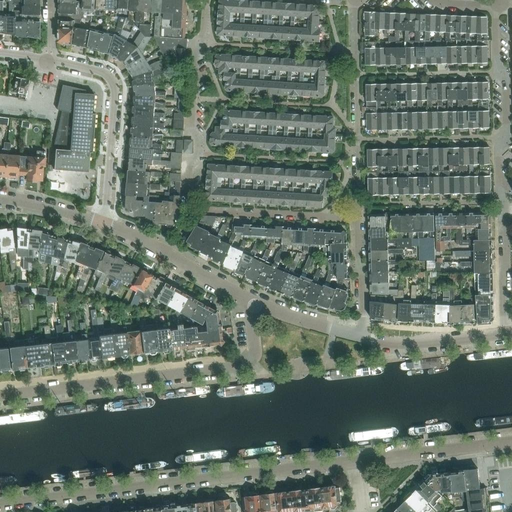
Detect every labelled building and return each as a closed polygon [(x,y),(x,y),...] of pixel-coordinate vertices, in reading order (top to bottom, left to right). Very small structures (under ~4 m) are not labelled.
[(9,11),(3,11),(3,33),(14,34),(15,18),(15,14),(16,14),(16,10),(13,10),(13,7),(12,7),(12,0),(5,0),(6,2),(9,2),(9,11)] [(95,0),(83,0),(82,14),(82,18),(92,19),(92,16),(94,16),(95,16),(95,0)] [(95,0),(95,16),(100,16),(100,13),(100,9),(106,10),(106,0),(95,0)] [(116,17),(117,10),(117,0),(106,0),(106,10),(112,10),(111,16),(116,17)] [(117,0),(117,10),(126,10),(125,17),(127,17),(130,17),(130,11),(130,10),(130,0),(117,0)] [(130,0),(130,10),(130,11),(137,11),(137,13),(136,13),(136,21),(140,22),(141,0),(130,0)] [(141,0),(140,22),(140,25),(140,30),(141,31),(145,36),(150,37),(151,24),(144,24),(145,14),(145,11),(151,12),(152,0),(141,0)] [(163,0),(152,0),(151,12),(158,12),(158,16),(156,16),(155,37),(161,38),(161,26),(162,19),(163,0)] [(163,0),(162,19),(161,26),(161,38),(172,38),(174,0),(163,0)] [(185,0),(174,0),(172,38),(185,39),(185,35),(187,9),(184,8),(185,0)] [(233,12),(233,0),(231,0),(219,0),(219,17),(233,18),(234,12),(237,12),(233,12)] [(241,18),(245,18),(245,12),(245,1),(245,2),(243,1),(233,0),(233,12),(237,12),(241,13),(241,18)] [(59,13),(64,13),(77,14),(77,2),(59,1),(59,13)] [(245,12),(245,18),(245,13),(253,13),(253,19),(256,19),(257,2),(255,2),(245,1),(245,12)] [(264,20),(268,20),(269,2),(269,3),(267,3),(267,2),(257,2),(256,19),(257,14),(264,14),(264,20)] [(279,21),(280,21),(281,3),(271,3),(270,3),(269,2),(268,20),(272,20),(272,15),(280,15),(279,21)] [(292,16),(292,15),(293,15),(294,5),(293,5),(293,4),(283,3),(283,4),(281,4),(282,3),(281,3),(280,21),(283,21),(284,15),(292,16)] [(27,14),(38,15),(39,15),(39,14),(38,14),(38,12),(39,12),(39,4),(21,4),(21,8),(18,7),(18,10),(16,10),(16,14),(21,14),(27,14)] [(293,15),(292,15),(292,16),(291,21),(295,21),(295,16),(301,16),(304,16),(305,5),(295,4),(295,5),(294,5),(293,15)] [(308,19),(308,21),(308,22),(318,23),(319,7),(318,5),(305,5),(304,16),(301,16),(304,17),(304,19),(308,19)] [(376,12),(365,11),(365,35),(379,35),(379,33),(375,32),(376,12)] [(379,33),(379,29),(385,29),(386,12),(376,12),(375,32),(379,33)] [(385,36),(389,36),(390,29),(395,30),(396,13),(386,12),(385,29),(385,36)] [(59,13),(59,26),(74,27),(75,21),(75,19),(81,20),(82,18),(82,14),(77,14),(64,13),(59,13)] [(395,30),(395,41),(396,41),(400,41),(400,32),(399,32),(399,30),(405,30),(406,13),(396,13),(395,30)] [(406,41),(410,41),(410,34),(409,34),(409,30),(416,31),(416,14),(406,13),(405,30),(405,41),(406,41)] [(27,36),(27,14),(21,14),(16,14),(15,14),(15,18),(14,34),(14,35),(27,36)] [(27,14),(27,36),(39,38),(39,19),(39,15),(38,15),(27,14)] [(426,14),(416,14),(416,31),(415,41),(420,41),(420,31),(425,31),(426,31),(426,14)] [(426,31),(425,41),(426,41),(430,41),(430,31),(436,32),(436,31),(436,15),(426,14),(426,31)] [(436,32),(435,41),(436,40),(441,40),(441,37),(439,37),(439,32),(446,32),(446,15),(436,15),(436,31),(436,32)] [(452,38),(450,38),(451,32),(456,33),(457,16),(446,15),(446,32),(446,40),(447,40),(449,40),(452,40),(452,38)] [(117,58),(127,40),(121,36),(125,24),(127,17),(125,17),(120,16),(117,23),(118,24),(115,35),(109,54),(117,58)] [(460,40),(461,40),(461,38),(461,33),(466,33),(467,16),(457,16),(456,33),(456,38),(455,40),(457,40),(460,40)] [(466,38),(466,39),(466,40),(467,40),(470,40),(470,33),(476,33),(477,17),(467,16),(466,33),(466,38)] [(127,17),(125,24),(133,27),(134,24),(130,19),(130,18),(130,17),(127,17)] [(218,34),(231,35),(232,24),(237,24),(237,23),(237,18),(233,18),(219,17),(218,34)] [(476,33),(477,33),(477,40),(482,40),(482,34),(487,34),(487,17),(477,17),(476,33)] [(232,24),(231,35),(243,36),(244,24),(244,25),(245,18),(241,18),(240,24),(237,23),(237,24),(232,24)] [(244,24),(243,36),(255,37),(256,19),(253,19),(252,24),(245,24),(245,18),(244,25),(244,24)] [(86,47),(87,42),(89,30),(77,27),(78,26),(80,26),(81,20),(75,19),(75,21),(74,27),(73,44),(86,47)] [(267,37),(268,20),(264,20),(263,25),(256,25),(256,19),(255,37),(267,37)] [(279,38),(280,21),(279,21),(279,26),(274,26),(274,21),(272,21),(272,20),(268,20),(267,37),(279,38)] [(292,27),(291,27),(283,26),(283,21),(280,21),(279,38),(291,39),(292,27)] [(291,27),(292,27),(291,39),(303,40),(304,28),(300,28),(294,27),(295,21),(291,21),(291,27)] [(91,22),(89,30),(87,42),(86,47),(98,50),(103,31),(102,31),(95,29),(97,23),(91,22)] [(318,23),(308,22),(308,24),(304,24),(303,28),(300,28),(304,28),(303,40),(319,41),(320,29),(318,29),(318,23)] [(103,31),(98,50),(109,54),(115,35),(107,33),(109,27),(104,25),(102,31),(103,31)] [(66,44),(66,43),(73,44),(74,27),(59,26),(59,39),(59,40),(60,39),(61,41),(61,42),(62,42),(62,43),(66,44)] [(127,40),(117,58),(124,62),(139,47),(145,36),(141,31),(133,44),(127,40)] [(139,47),(124,62),(129,70),(146,59),(142,52),(151,38),(150,37),(145,36),(139,47)] [(161,38),(155,37),(165,58),(166,62),(181,63),(186,63),(187,49),(188,39),(185,39),(172,38),(161,38)] [(447,63),(447,46),(441,46),(441,40),(436,40),(436,46),(437,46),(437,63),(447,63)] [(449,40),(447,40),(447,46),(447,63),(457,63),(457,40),(455,40),(452,40),(449,40)] [(460,40),(457,40),(457,63),(467,63),(467,46),(460,46),(460,40)] [(470,40),(467,40),(467,46),(467,63),(477,62),(477,45),(471,46),(470,42),(471,42),(471,40),(470,40)] [(487,46),(487,40),(482,40),(477,40),(477,45),(477,62),(488,62),(487,46)] [(366,64),(376,64),(376,41),(365,42),(366,48),(365,48),(365,52),(366,64)] [(376,41),(376,64),(386,64),(386,47),(379,47),(379,41),(376,41)] [(389,43),(389,41),(388,41),(386,41),(386,47),(386,64),(397,64),(396,47),(390,47),(390,43),(389,43)] [(396,47),(397,64),(406,64),(406,47),(400,47),(400,45),(400,41),(396,41),(396,47)] [(410,41),(406,41),(406,64),(417,63),(416,41),(410,41)] [(417,63),(427,63),(426,41),(425,41),(416,41),(417,63)] [(427,63),(437,63),(437,46),(436,46),(430,46),(430,44),(433,44),(433,41),(430,41),(426,41),(427,63)] [(225,73),(228,73),(236,73),(236,72),(229,72),(229,67),(229,55),(218,54),(216,56),(216,64),(218,64),(217,66),(220,67),(220,72),(225,73)] [(246,68),(241,67),(241,56),(229,55),(229,67),(237,67),(237,74),(241,74),(241,68),(246,68)] [(241,67),(246,68),(249,68),(249,74),(253,74),(253,68),(253,57),(241,56),(241,67)] [(260,75),(264,75),(265,57),(253,57),(253,68),(260,69),(260,75)] [(265,57),(264,75),(265,75),(268,75),(268,69),(277,70),(277,58),(265,57)] [(150,65),(146,59),(129,70),(133,77),(134,77),(153,70),(164,67),(162,63),(166,62),(165,58),(154,63),(150,65)] [(288,71),(288,70),(289,70),(289,59),(277,58),(277,70),(276,75),(276,76),(280,76),(280,70),(288,71)] [(289,70),(288,70),(288,71),(288,76),(291,77),(291,71),(300,71),(301,71),(301,60),(289,59),(289,70)] [(301,71),(300,71),(299,77),(303,77),(303,72),(309,72),(313,72),(313,60),(301,60),(301,71)] [(313,72),(309,72),(312,72),(312,75),(316,75),(316,78),(325,79),(326,63),(324,61),(313,60),(313,72)] [(165,73),(164,67),(153,70),(134,77),(135,79),(133,79),(134,86),(155,85),(154,76),(157,75),(165,73)] [(225,73),(225,79),(227,79),(226,88),(228,90),(239,91),(240,79),(243,80),(243,79),(241,79),(236,78),(236,73),(228,73),(225,73)] [(243,79),(243,80),(240,79),(239,91),(251,92),(252,80),(253,79),(253,74),(249,74),(249,79),(244,79),(243,79)] [(263,92),(264,75),(260,75),(261,75),(260,80),(253,79),(252,80),(251,92),(263,92)] [(275,93),(276,76),(276,75),(273,75),(273,81),(265,80),(265,75),(264,75),(263,92),(275,93)] [(288,82),(287,82),(279,81),(280,76),(276,76),(275,93),(287,94),(288,82)] [(287,82),(288,82),(287,94),(299,95),(300,83),(299,83),(291,82),(291,77),(288,76),(287,82)] [(30,80),(29,79),(28,80),(25,80),(25,79),(16,77),(13,90),(9,89),(7,96),(25,100),(25,99),(26,99),(26,98),(25,98),(29,80),(30,80)] [(299,83),(300,83),(299,95),(311,95),(312,84),(308,84),(308,83),(303,83),(303,82),(308,82),(308,77),(303,77),(299,77),(299,83)] [(308,83),(308,84),(312,84),(311,95),(322,96),(324,94),(325,79),(316,78),(316,81),(312,81),(312,83),(308,83)] [(468,82),(458,83),(458,99),(458,105),(462,105),(462,101),(466,101),(466,99),(468,99),(468,82)] [(478,99),(478,82),(468,82),(468,99),(468,105),(472,105),(472,99),(478,99)] [(478,82),(478,99),(478,105),(489,105),(488,82),(478,82)] [(418,100),(417,83),(407,84),(407,100),(407,106),(411,106),(413,106),(413,100),(418,100)] [(417,83),(418,100),(418,106),(421,106),(423,106),(423,102),(421,102),(421,100),(428,100),(427,83),(417,83)] [(427,83),(428,100),(428,106),(431,106),(432,106),(432,100),(438,99),(437,83),(427,83)] [(448,83),(437,83),(438,99),(438,106),(442,105),(442,102),(441,102),(441,99),(448,99),(448,83)] [(458,83),(448,83),(448,99),(448,105),(453,105),(452,101),(452,99),(458,99),(458,83)] [(377,84),(366,84),(367,107),(371,107),(377,107),(377,84)] [(387,84),(377,84),(377,107),(381,107),(381,100),(387,100),(387,84)] [(387,84),(387,100),(387,106),(391,106),(391,100),(397,100),(397,84),(387,84)] [(397,84),(397,100),(397,106),(401,106),(401,100),(407,100),(407,84),(397,84)] [(93,109),(94,94),(85,93),(85,90),(67,86),(62,85),(61,89),(61,90),(58,104),(57,109),(62,111),(53,149),(55,149),(54,169),(88,172),(88,168),(90,152),(92,152),(95,113),(92,113),(92,109),(93,109)] [(156,96),(166,96),(166,92),(155,91),(155,85),(134,86),(135,92),(135,94),(156,96)] [(174,97),(174,98),(179,98),(184,98),(185,88),(174,87),(174,97)] [(165,107),(165,103),(155,102),(156,96),(135,94),(134,105),(155,106),(165,107)] [(134,105),(133,115),(160,117),(165,118),(165,113),(154,112),(155,106),(134,105)] [(438,106),(438,111),(438,128),(448,128),(448,111),(442,111),(441,108),(445,108),(445,105),(442,105),(438,106)] [(448,128),(459,128),(458,111),(452,111),(452,109),(453,108),(453,105),(448,105),(448,111),(448,128)] [(459,128),(469,128),(468,111),(462,111),(462,110),(463,110),(463,105),(462,105),(458,105),(458,111),(459,128)] [(469,128),(479,127),(478,110),(472,111),(472,109),(473,108),(473,105),(472,105),(468,105),(468,111),(469,128)] [(479,127),(489,127),(489,105),(478,105),(478,110),(479,127)] [(388,129),(398,129),(397,106),(391,106),(387,106),(387,112),(388,129)] [(398,129),(408,129),(408,112),(402,112),(402,106),(401,106),(397,106),(398,129)] [(408,129),(418,128),(418,112),(411,112),(411,106),(407,106),(408,112),(408,129)] [(418,128),(428,128),(428,111),(422,111),(421,106),(418,106),(418,112),(418,128)] [(428,111),(428,128),(438,128),(438,111),(431,111),(431,106),(428,106),(428,111)] [(377,107),(371,107),(367,107),(367,129),(377,129),(377,107)] [(377,129),(388,129),(387,112),(382,112),(381,107),(377,107),(377,129)] [(174,118),(184,119),(184,108),(180,108),(178,108),(178,114),(173,113),(173,118),(174,118)] [(237,122),(238,111),(227,110),(225,112),(224,121),(222,121),(222,127),(225,128),(232,128),(233,123),(240,123),(237,122)] [(240,123),(246,124),(246,129),(249,129),(250,124),(250,123),(249,123),(250,112),(238,111),(237,122),(240,123)] [(257,130),(261,130),(262,112),(250,112),(249,123),(250,123),(250,124),(257,124),(257,130)] [(262,112),(261,130),(261,125),(268,125),(268,130),(273,131),(274,113),(262,112)] [(274,113),(273,131),(276,131),(276,125),(285,126),(284,131),(285,131),(286,114),(274,113)] [(286,114),(285,131),(288,132),(289,126),(296,127),(296,132),(297,132),(298,115),(286,114)] [(154,127),(163,128),(163,124),(160,123),(160,117),(133,115),(132,126),(154,127)] [(298,115),(297,132),(300,132),(300,127),(308,127),(307,133),(308,133),(308,127),(309,127),(310,115),(298,115)] [(308,127),(308,133),(311,133),(312,128),(317,128),(317,127),(321,128),(322,116),(310,115),(309,127),(308,127)] [(317,127),(317,128),(321,128),(320,131),(325,131),(325,134),(335,134),(335,128),(333,128),(333,117),(322,116),(321,128),(317,127)] [(173,129),(183,130),(184,119),(174,118),(173,129)] [(153,138),(162,139),(163,134),(153,133),(154,127),(132,126),(132,136),(153,138)] [(225,128),(222,127),(216,127),(216,133),(213,133),(213,135),(211,135),(211,143),(213,145),(224,145),(224,134),(228,134),(228,128),(232,129),(232,128),(225,128)] [(224,134),(224,145),(236,146),(236,134),(241,135),(237,134),(237,129),(233,129),(233,134),(228,134),(224,134)] [(249,135),(249,129),(246,129),(246,135),(241,135),(236,134),(236,146),(247,147),(248,135),(249,135)] [(259,147),(261,130),(257,130),(249,129),(249,135),(248,135),(247,147),(259,147)] [(261,130),(259,147),(272,148),(273,131),(268,130),(267,136),(260,136),(261,130)] [(276,131),(273,131),(272,148),(284,149),(285,131),(284,131),(284,137),(275,137),(276,131)] [(288,132),(285,131),(284,149),(296,150),(297,132),(296,132),(296,138),(288,138),(288,132)] [(300,132),(297,132),(296,150),(308,150),(308,139),(307,139),(308,133),(307,133),(307,139),(299,138),(300,132)] [(311,133),(308,133),(307,139),(308,139),(308,150),(320,151),(320,140),(317,139),(311,139),(311,133)] [(317,139),(320,140),(320,151),(332,152),(334,150),(335,134),(325,134),(324,137),(320,137),(320,139),(317,139)] [(131,147),(162,149),(162,145),(152,144),(153,138),(132,136),(131,147)] [(131,147),(130,158),(153,160),(153,153),(161,154),(162,149),(131,147)] [(470,170),(473,170),(473,164),(480,164),(479,147),(469,148),(469,165),(470,170)] [(480,164),(480,170),(490,170),(490,147),(479,147),(480,164)] [(409,171),(413,171),(413,166),(419,165),(418,148),(408,149),(409,166),(409,171)] [(419,171),(429,171),(428,148),(418,148),(419,165),(419,171)] [(429,171),(433,171),(433,165),(439,165),(439,148),(428,148),(429,171)] [(439,171),(443,171),(443,165),(449,165),(449,148),(439,148),(439,165),(439,171)] [(449,148),(449,165),(453,165),(459,165),(459,148),(449,148)] [(459,170),(463,170),(467,170),(467,167),(465,167),(465,165),(469,165),(469,148),(459,148),(459,165),(459,166),(459,170)] [(378,172),(378,149),(367,149),(368,172),(378,172)] [(382,172),(382,166),(388,166),(388,149),(378,149),(378,172),(382,172)] [(393,171),(394,171),(393,169),(392,169),(392,166),(398,166),(398,149),(388,149),(388,166),(388,172),(393,171)] [(399,171),(403,171),(403,167),(402,167),(402,166),(409,166),(408,149),(398,149),(398,166),(399,171)] [(36,156),(20,155),(19,155),(18,174),(27,175),(26,180),(36,181),(36,180),(41,180),(42,166),(45,167),(46,157),(45,157),(46,151),(36,151),(36,156)] [(182,153),(176,153),(171,152),(171,161),(177,161),(182,162),(182,159),(182,153)] [(18,177),(18,174),(19,155),(6,154),(4,179),(5,179),(5,176),(8,176),(8,179),(15,180),(16,177),(18,177)] [(129,170),(150,172),(151,164),(166,165),(166,161),(153,160),(130,158),(130,162),(130,163),(129,164),(128,167),(129,168),(129,170)] [(222,177),(223,165),(209,164),(207,182),(221,183),(221,177),(226,178),(226,177),(222,177)] [(226,177),(226,178),(230,178),(230,183),(234,184),(234,178),(234,177),(234,166),(223,165),(222,177),(226,177)] [(234,177),(234,178),(242,179),(242,184),(245,184),(246,167),(234,166),(234,177)] [(246,167),(245,184),(246,179),(254,180),(254,185),(257,185),(258,167),(246,167)] [(266,185),(269,186),(270,168),(258,167),(257,185),(257,180),(266,180),(266,185)] [(273,181),(281,181),(281,180),(282,180),(282,169),(270,168),(269,186),(273,186),(273,181)] [(285,187),(286,181),(293,182),(293,181),(294,170),(282,169),(282,180),(281,180),(281,181),(281,187),(285,187)] [(128,182),(150,184),(151,176),(161,177),(161,172),(150,172),(129,170),(129,176),(127,177),(127,179),(128,181),(128,182)] [(293,181),(293,182),(293,187),(297,187),(298,182),(305,183),(306,170),(294,170),(293,181)] [(316,183),(316,182),(318,183),(318,171),(306,170),(305,183),(306,183),(305,188),(309,188),(309,183),(316,183)] [(449,170),(443,171),(439,171),(440,193),(450,193),(449,170)] [(460,193),(460,176),(453,176),(453,170),(449,170),(450,193),(460,193)] [(459,170),(460,176),(460,193),(470,193),(470,176),(463,176),(463,170),(459,170)] [(470,170),(470,176),(470,193),(480,192),(480,171),(473,171),(473,170),(470,170)] [(490,170),(480,170),(480,171),(480,192),(491,192),(490,175),(490,170)] [(318,183),(316,182),(316,183),(317,183),(317,187),(321,188),(321,192),(328,192),(329,183),(331,183),(332,172),(318,171),(318,183)] [(388,172),(388,177),(389,177),(389,194),(399,194),(399,177),(393,177),(393,171),(388,172)] [(409,194),(409,171),(403,171),(399,171),(399,177),(399,194),(409,194)] [(419,175),(419,171),(413,171),(409,171),(409,194),(419,193),(419,177),(413,177),(413,175),(419,175)] [(419,175),(419,177),(419,193),(429,193),(429,171),(419,171),(419,175)] [(439,171),(433,171),(429,171),(429,193),(440,193),(439,171)] [(379,194),(378,172),(368,172),(368,194),(379,194)] [(378,172),(379,194),(389,194),(389,177),(388,177),(382,178),(382,172),(378,172)] [(176,181),(181,181),(181,174),(170,173),(169,181),(176,181)] [(137,196),(145,196),(149,196),(150,189),(160,190),(161,185),(150,184),(128,182),(127,188),(126,188),(126,193),(127,193),(127,195),(137,196)] [(221,183),(207,182),(206,199),(220,200),(221,189),(221,183)] [(228,189),(225,189),(221,189),(220,200),(232,201),(233,190),(233,189),(234,184),(230,183),(230,184),(229,185),(228,185),(228,189)] [(233,189),(233,190),(232,201),(244,202),(245,184),(242,184),(241,190),(233,189)] [(245,184),(244,202),(256,202),(257,185),(254,185),(253,191),(245,190),(245,184)] [(257,185),(256,202),(268,203),(269,186),(266,185),(265,191),(257,191),(257,185)] [(275,192),(269,191),(269,186),(268,203),(280,204),(281,192),(281,187),(277,186),(277,192),(275,192)] [(281,192),(280,204),(292,205),(293,193),(293,187),(289,187),(289,193),(281,192)] [(293,193),(292,205),(304,205),(305,193),(305,188),(301,188),(301,193),(293,193)] [(305,193),(304,205),(322,206),(323,195),(328,196),(328,192),(321,192),(321,194),(316,194),(317,189),(312,188),(312,194),(305,193)] [(163,202),(157,202),(155,223),(156,223),(157,224),(160,224),(161,223),(166,224),(167,224),(168,201),(169,193),(165,192),(164,201),(163,200),(163,202)] [(137,196),(127,195),(126,207),(125,207),(125,210),(127,212),(129,212),(129,211),(132,211),(132,212),(133,212),(133,211),(135,211),(135,214),(137,214),(136,216),(142,216),(142,215),(143,215),(144,201),(136,200),(137,196)] [(178,218),(180,195),(175,195),(174,201),(168,201),(167,224),(168,224),(168,226),(173,227),(173,225),(174,225),(175,224),(175,218),(178,218)] [(145,196),(144,201),(143,215),(147,215),(147,218),(148,219),(149,220),(149,221),(150,223),(155,223),(157,202),(149,201),(149,196),(145,196)] [(477,228),(477,217),(477,212),(467,213),(467,228),(466,228),(467,233),(472,233),(472,228),(477,228)] [(481,212),(481,220),(491,220),(491,215),(488,212),(481,212)] [(413,232),(418,232),(418,238),(419,238),(423,238),(423,231),(423,213),(413,214),(413,232)] [(434,237),(434,213),(423,213),(423,231),(430,231),(430,238),(434,237)] [(447,229),(446,213),(436,213),(436,226),(436,241),(445,241),(447,241),(447,236),(441,237),(441,229),(447,229)] [(457,213),(446,213),(447,229),(447,236),(447,241),(451,241),(451,228),(456,228),(457,228),(457,213)] [(467,213),(457,213),(457,228),(456,228),(456,240),(459,240),(463,240),(463,235),(462,235),(462,228),(466,228),(467,228),(467,213)] [(369,217),(369,227),(386,227),(391,227),(391,214),(371,214),(369,216),(369,217)] [(402,232),(402,214),(391,214),(391,227),(391,231),(391,233),(397,232),(397,238),(402,238),(402,232)] [(408,238),(413,238),(413,232),(413,214),(402,214),(402,232),(408,232),(408,238)] [(208,216),(203,216),(188,241),(192,243),(191,245),(191,247),(193,248),(195,247),(200,250),(209,233),(210,232),(209,232),(209,231),(202,228),(205,223),(212,227),(217,216),(208,216)] [(481,220),(481,229),(491,228),(491,220),(481,220)] [(201,250),(200,251),(202,251),(202,253),(205,255),(207,254),(209,255),(210,255),(213,257),(212,258),(221,238),(225,230),(226,226),(223,224),(217,236),(210,233),(210,234),(209,233),(200,250),(201,250)] [(233,229),(233,231),(236,232),(237,236),(236,237),(243,240),(243,237),(251,237),(252,225),(243,224),(243,225),(233,224),(233,229)] [(251,237),(251,240),(258,241),(258,238),(266,238),(267,238),(268,226),(252,225),(251,237)] [(266,238),(266,242),(275,243),(275,239),(282,239),(283,239),(284,227),(275,226),(275,227),(268,226),(267,238),(266,238)] [(10,269),(16,268),(15,248),(14,247),(12,233),(11,228),(6,229),(6,228),(4,229),(3,227),(0,227),(0,253),(8,252),(10,269)] [(28,238),(29,229),(24,229),(23,227),(20,227),(18,228),(16,228),(17,252),(23,253),(23,270),(28,270),(28,269),(28,263),(28,238)] [(282,249),(282,250),(287,251),(287,247),(286,246),(286,244),(293,245),(294,228),(284,227),(283,239),(282,239),(282,249)] [(391,233),(391,231),(386,231),(386,227),(369,227),(369,239),(391,238),(391,233)] [(29,229),(28,238),(28,263),(32,263),(33,249),(38,250),(38,253),(41,233),(41,231),(39,231),(38,229),(35,228),(33,230),(29,229)] [(294,228),(293,245),(296,245),(304,246),(305,228),(294,228)] [(308,246),(314,247),(316,228),(307,228),(305,228),(304,246),(303,253),(307,254),(308,246)] [(314,247),(314,255),(317,255),(319,256),(319,247),(323,247),(323,246),(324,246),(325,246),(326,243),(326,238),(326,230),(316,229),(316,228),(314,247)] [(478,240),(487,239),(492,239),(491,228),(481,229),(478,229),(478,240)] [(326,238),(326,243),(335,243),(335,241),(346,241),(346,233),(347,233),(344,230),(344,231),(326,230),(326,238)] [(221,238),(212,258),(213,258),(214,261),(217,262),(219,261),(221,261),(220,262),(224,263),(232,246),(236,237),(237,236),(236,232),(233,231),(229,241),(221,238)] [(50,256),(52,256),(56,237),(48,235),(47,233),(44,232),(41,233),(38,253),(45,255),(43,268),(48,270),(49,264),(50,256)] [(56,237),(52,256),(51,265),(57,266),(55,272),(60,273),(63,259),(68,240),(63,239),(62,237),(59,236),(57,237),(56,237)] [(434,237),(430,238),(423,238),(419,238),(419,261),(435,261),(434,237)] [(412,247),(412,238),(402,238),(397,238),(391,238),(369,239),(370,245),(370,247),(375,247),(388,247),(388,241),(390,241),(392,243),(397,243),(397,248),(412,247)] [(487,239),(478,240),(463,240),(459,240),(459,245),(474,245),(474,251),(492,250),(492,239),(487,239)] [(68,261),(75,262),(79,243),(78,243),(77,241),(74,240),(72,241),(70,241),(68,240),(63,259),(60,273),(65,275),(68,261)] [(247,242),(243,240),(241,246),(239,249),(232,246),(224,263),(224,264),(225,265),(224,266),(230,268),(230,267),(235,269),(244,250),(247,242)] [(347,252),(347,249),(347,241),(335,241),(335,243),(326,243),(325,246),(324,246),(323,252),(325,252),(329,252),(347,252)] [(436,252),(445,252),(445,241),(436,241),(436,252)] [(75,283),(78,284),(80,279),(91,247),(87,245),(86,243),(83,242),(81,243),(80,242),(80,243),(79,243),(75,262),(80,264),(75,277),(77,277),(75,283)] [(235,269),(235,270),(236,271),(236,273),(240,274),(242,273),(246,275),(255,256),(259,246),(255,244),(251,253),(244,250),(235,269)] [(90,267),(95,269),(103,251),(101,251),(101,249),(97,247),(95,248),(91,247),(80,279),(84,280),(85,280),(90,267)] [(255,256),(246,275),(246,276),(248,276),(247,278),(252,280),(253,279),(258,281),(267,261),(271,251),(267,249),(262,259),(255,256)] [(375,249),(370,249),(370,250),(370,252),(370,260),(388,260),(388,254),(403,253),(403,249),(395,249),(384,249),(375,249)] [(112,261),(114,256),(111,255),(110,254),(110,253),(109,251),(106,250),(105,251),(104,251),(104,252),(103,251),(95,269),(93,274),(99,277),(94,289),(98,291),(105,277),(112,261)] [(474,262),(492,261),(492,250),(474,251),(455,251),(456,256),(472,256),(472,255),(474,255),(474,262)] [(347,252),(329,252),(329,258),(323,258),(323,263),(328,263),(347,262),(347,252)] [(309,255),(301,275),(293,296),(297,298),(298,300),(301,301),(303,300),(304,301),(305,300),(313,280),(306,277),(307,275),(306,274),(309,268),(312,267),(314,264),(317,255),(314,255),(310,254),(309,255)] [(112,280),(108,289),(113,291),(127,262),(123,260),(122,259),(121,256),(118,255),(116,257),(114,256),(112,261),(105,277),(112,280)] [(267,261),(258,281),(257,281),(259,282),(260,284),(262,285),(264,284),(269,286),(278,266),(282,256),(278,255),(274,264),(267,261)] [(269,286),(269,287),(270,287),(271,289),(274,290),(276,289),(277,290),(278,290),(280,290),(280,291),(281,292),(281,291),(293,261),(289,259),(285,269),(278,266),(269,286)] [(388,260),(370,260),(370,261),(370,263),(370,271),(389,271),(389,265),(397,265),(397,260),(388,260)] [(293,296),(301,275),(294,272),(297,263),(293,261),(281,291),(284,292),(284,293),(285,293),(286,293),(287,295),(289,296),(291,295),(293,296)] [(474,273),(487,273),(492,273),(492,261),(474,262),(464,262),(460,262),(460,266),(474,266),(474,273)] [(131,265),(127,262),(113,291),(118,294),(124,281),(131,285),(140,268),(139,268),(138,265),(135,263),(133,265),(132,264),(131,265)] [(347,271),(347,262),(328,263),(328,274),(337,274),(337,277),(337,278),(341,278),(347,278),(347,271)] [(140,298),(152,276),(148,273),(147,273),(147,272),(147,269),(144,267),(141,268),(141,269),(140,268),(131,285),(137,289),(134,295),(140,298)] [(316,303),(317,304),(325,284),(318,281),(319,277),(322,271),(318,269),(313,280),(305,300),(310,302),(310,303),(315,305),(316,303)] [(370,271),(370,282),(389,283),(389,276),(400,276),(400,272),(389,272),(389,271),(370,271)] [(476,303),(478,322),(483,322),(483,321),(485,320),(485,321),(491,321),(492,321),(494,319),(493,319),(493,294),(492,294),(492,289),(493,289),(492,273),(487,273),(474,273),(475,289),(476,303)] [(325,284),(317,304),(317,303),(322,305),(323,307),(326,308),(328,307),(330,307),(336,290),(335,289),(329,286),(331,277),(337,277),(337,274),(328,274),(325,284)] [(152,276),(140,298),(144,301),(148,295),(154,299),(155,298),(164,282),(163,279),(160,277),(158,278),(157,278),(156,278),(152,276)] [(341,278),(337,278),(337,286),(338,286),(337,287),(337,288),(336,288),(336,289),(335,289),(336,290),(330,307),(335,308),(341,310),(346,308),(345,307),(347,303),(346,301),(345,301),(346,300),(348,299),(349,297),(348,295),(348,294),(347,294),(347,288),(342,287),(341,278)] [(169,285),(164,282),(155,298),(164,304),(166,304),(176,289),(175,288),(174,286),(171,284),(169,285)] [(393,296),(398,296),(398,290),(389,290),(389,283),(370,282),(371,291),(371,293),(391,294),(391,296),(393,296)] [(4,286),(5,293),(17,292),(16,285),(4,286)] [(425,298),(424,298),(422,298),(422,300),(416,300),(417,285),(412,285),(411,300),(410,321),(414,321),(415,321),(417,322),(419,322),(421,321),(424,321),(425,301),(425,298)] [(407,322),(409,320),(410,321),(411,300),(408,300),(404,300),(403,287),(399,286),(398,290),(398,296),(397,304),(399,304),(398,315),(398,320),(403,321),(403,320),(405,322),(407,322)] [(450,306),(450,312),(450,319),(450,324),(454,324),(454,323),(462,323),(462,305),(462,300),(454,301),(454,291),(452,291),(452,286),(449,286),(449,291),(450,306)] [(178,311),(187,296),(186,295),(185,292),(183,291),(180,292),(176,289),(166,304),(164,304),(161,310),(164,310),(167,305),(176,310),(178,311)] [(448,312),(450,312),(450,306),(449,291),(443,291),(443,298),(443,301),(436,301),(436,322),(437,322),(438,323),(441,323),(443,322),(448,322),(448,318),(448,312)] [(424,321),(425,321),(427,323),(429,323),(431,321),(432,321),(432,322),(436,322),(436,301),(437,293),(432,293),(432,301),(425,301),(424,321)] [(371,295),(371,313),(371,319),(375,319),(383,320),(385,296),(383,296),(383,302),(375,301),(375,295),(371,295)] [(180,312),(182,314),(188,317),(189,318),(199,302),(197,301),(197,299),(194,297),(191,298),(187,296),(178,311),(176,310),(174,313),(172,313),(173,316),(176,319),(180,312)] [(395,322),(396,318),(396,317),(397,304),(398,296),(393,296),(393,303),(386,303),(387,296),(385,296),(383,320),(391,321),(395,322)] [(471,323),(475,323),(474,298),(471,299),(469,299),(469,304),(462,305),(462,323),(471,322),(471,323)] [(201,324),(204,318),(210,308),(209,308),(208,305),(205,303),(203,304),(199,302),(189,318),(188,317),(185,321),(191,324),(193,320),(201,324)] [(205,327),(205,331),(221,329),(220,320),(219,320),(218,313),(218,312),(218,310),(217,309),(215,309),(214,310),(213,310),(210,308),(204,318),(205,327)] [(100,353),(96,317),(95,310),(90,310),(93,333),(86,334),(88,354),(89,359),(90,359),(90,360),(91,360),(92,361),(95,361),(96,359),(96,358),(101,357),(100,353)] [(166,314),(167,320),(175,319),(176,324),(167,325),(170,344),(171,349),(172,349),(174,351),(177,350),(179,348),(184,347),(182,328),(181,318),(176,319),(173,316),(172,313),(166,314)] [(128,349),(125,327),(117,328),(116,315),(110,316),(111,328),(114,356),(120,355),(120,356),(121,356),(122,358),(126,357),(127,355),(128,355),(127,354),(129,354),(128,349)] [(96,317),(100,353),(101,357),(101,358),(106,357),(107,357),(107,358),(109,359),(109,360),(113,359),(114,357),(114,356),(111,328),(104,329),(102,317),(96,317)] [(171,350),(171,349),(170,344),(167,325),(167,323),(159,324),(158,319),(153,319),(153,324),(156,346),(157,351),(162,350),(163,351),(164,353),(168,352),(170,350),(171,350)] [(157,351),(156,346),(153,324),(145,325),(145,320),(139,321),(140,330),(142,348),(143,352),(143,353),(148,352),(149,352),(149,353),(151,354),(155,354),(156,352),(156,351),(157,351)] [(8,321),(3,322),(6,340),(8,340),(11,369),(12,368),(12,369),(17,368),(18,368),(20,370),(24,370),(25,367),(26,367),(23,339),(14,340),(12,340),(12,337),(10,337),(8,321)] [(143,352),(142,348),(140,330),(130,331),(129,321),(125,322),(125,327),(128,349),(129,354),(143,352)] [(88,354),(86,334),(85,322),(79,323),(81,334),(74,335),(77,355),(77,360),(78,360),(78,363),(84,362),(84,360),(86,359),(89,359),(88,354)] [(77,355),(74,335),(73,324),(67,325),(68,332),(62,333),(62,336),(65,357),(65,362),(66,362),(68,364),(72,364),(73,361),(77,360),(77,355)] [(65,362),(65,357),(62,336),(62,333),(61,325),(56,326),(57,337),(50,338),(53,358),(53,363),(55,363),(55,365),(61,365),(61,362),(65,362)] [(50,338),(49,326),(43,327),(45,341),(41,341),(43,355),(41,355),(42,365),(50,364),(50,363),(50,362),(53,362),(53,363),(53,358),(50,338)] [(195,326),(182,328),(184,347),(185,347),(186,350),(192,349),(192,346),(202,345),(202,338),(197,339),(196,332),(195,326)] [(221,329),(205,331),(196,332),(197,339),(202,338),(203,346),(212,345),(212,344),(218,343),(220,345),(223,341),(221,339),(220,329),(221,329)] [(33,338),(23,339),(27,367),(28,366),(30,367),(33,367),(34,366),(36,365),(36,366),(42,365),(41,355),(43,355),(41,341),(41,336),(39,336),(38,336),(38,337),(37,338),(33,339),(33,338)] [(8,369),(9,369),(7,348),(0,348),(0,370),(0,369),(1,370),(1,371),(3,373),(7,372),(8,370),(8,369)] [(510,350),(481,353),(482,363),(511,360),(510,350)] [(417,361),(387,365),(388,375),(418,371),(417,361)] [(375,366),(345,370),(347,380),(376,376),(375,366)] [(267,380),(237,383),(238,393),(268,390),(267,380)] [(195,388),(165,392),(166,402),(196,398),(195,388)] [(153,394),(123,397),(124,407),(154,404),(153,394)] [(86,402),(56,405),(57,415),(87,412),(86,402)] [(44,407),(14,411),(16,420),(45,417),(44,407)] [(511,415),(484,419),(485,429),(511,425),(511,415)] [(442,424),(412,428),(414,438),(443,434),(442,424)] [(400,429),(371,433),(372,443),(402,439),(400,429)] [(329,438),(300,442),(301,452),(331,448),(329,438)] [(288,443),(258,447),(259,457),(289,453),(288,443)] [(217,452),(188,455),(189,465),(219,462),(217,452)] [(176,457),(146,460),(147,470),(177,467),(176,457)] [(102,466),(72,469),(73,479),(103,476),(102,466)] [(469,469),(464,470),(467,490),(466,490),(468,501),(469,511),(487,511),(486,498),(488,498),(486,488),(480,488),(478,468),(476,469),(476,468),(474,466),(471,466),(469,468),(469,469)] [(467,490),(464,470),(458,471),(458,470),(456,468),(453,468),(451,470),(452,472),(450,472),(453,497),(461,496),(461,501),(468,501),(466,490),(467,490)] [(453,497),(450,472),(446,472),(446,469),(440,470),(440,473),(439,473),(441,490),(441,492),(447,491),(448,500),(453,499),(453,497)] [(431,476),(427,480),(436,490),(441,490),(439,473),(438,473),(437,470),(432,471),(432,474),(431,474),(431,476)] [(60,471),(30,475),(31,485),(61,481),(60,471)] [(442,496),(436,490),(427,480),(426,481),(425,480),(422,480),(419,483),(420,486),(417,489),(434,507),(439,511),(444,511),(441,509),(442,508),(437,503),(436,501),(442,496)] [(326,487),(320,488),(323,511),(330,511),(329,505),(331,505),(331,509),(335,509),(337,506),(337,504),(338,504),(337,502),(341,501),(340,488),(336,488),(335,485),(326,487)] [(311,489),(306,489),(309,511),(313,511),(313,510),(314,510),(315,511),(322,511),(323,511),(320,488),(320,487),(311,488),(311,489)] [(292,491),(295,511),(303,511),(304,511),(305,511),(304,511),(309,511),(306,489),(301,490),(292,491)] [(277,511),(275,493),(274,493),(272,491),(268,491),(266,494),(261,494),(262,503),(261,503),(261,511),(277,511)] [(286,491),(277,493),(277,497),(278,511),(285,511),(290,511),(295,511),(292,491),(286,492),(286,491)] [(435,511),(415,491),(412,494),(410,492),(404,498),(406,500),(417,511),(424,511),(426,511),(428,511),(429,511),(435,511)] [(261,511),(261,503),(259,495),(258,495),(256,493),(252,493),(251,496),(245,496),(246,497),(247,509),(244,509),(244,511),(261,511)] [(235,511),(237,510),(236,504),(234,502),(230,503),(230,499),(229,499),(227,496),(222,497),(221,500),(216,500),(217,507),(214,507),(215,511),(235,511)] [(194,503),(192,503),(192,504),(188,504),(189,511),(201,511),(200,502),(198,500),(195,501),(194,503)] [(201,502),(200,502),(201,511),(215,511),(214,507),(214,501),(212,501),(212,500),(206,500),(206,502),(205,502),(201,503),(201,502)] [(417,511),(406,500),(398,508),(401,511),(417,511)] [(177,502),(176,505),(175,505),(175,511),(189,511),(188,504),(184,504),(181,502),(177,502)] [(175,511),(175,505),(171,506),(169,503),(165,504),(163,507),(162,507),(162,511),(175,511)]
